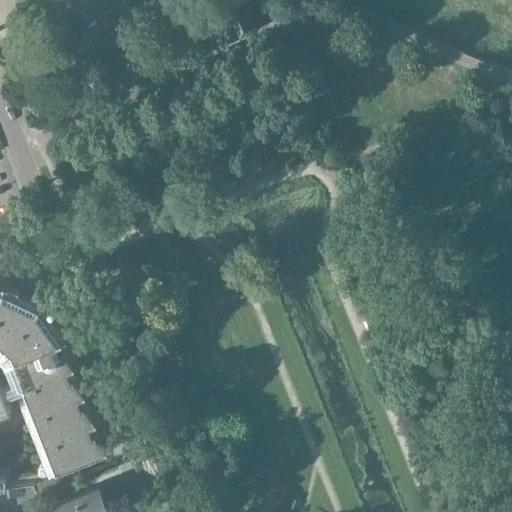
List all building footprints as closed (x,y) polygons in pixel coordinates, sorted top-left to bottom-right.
[(219,43),(258,25),(246,0),(220,0),(203,8),(219,43)] [(0,341),(7,345),(56,470),(112,448),(67,335),(43,302),(42,300),(42,301),(5,283),(3,282),(3,283),(0,283),(0,341)] [(0,406),(10,403),(5,389),(15,385),(12,378),(2,382),(0,377),(0,406)] [(49,488),(55,485),(52,477),(46,479),(49,488)] [(46,479),(40,481),(43,490),(49,488),(46,479)] [(43,490),(40,481),(39,482),(33,483),(37,492),(43,490)] [(110,511),(100,484),(52,503),(55,511),(110,511)] [(30,511),(37,511),(51,507),(46,495),(27,502),(30,511)]
